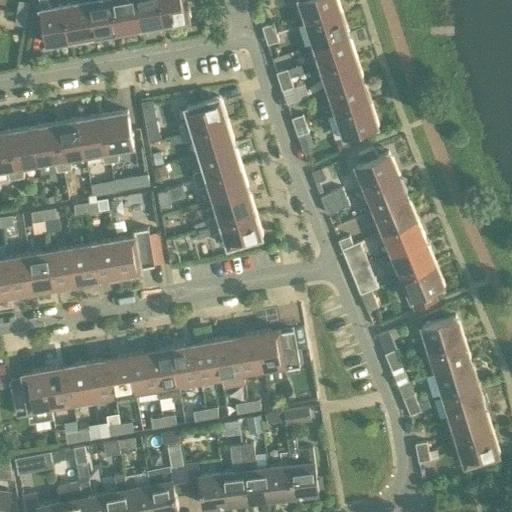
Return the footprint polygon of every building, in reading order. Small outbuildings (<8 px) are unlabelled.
[(29,0),(26,0),(18,0),(14,23),(25,25),(29,0)] [(38,0),(45,42),(70,38),(64,3),(49,5),(47,0),(38,0)] [(64,3),(70,38),(93,34),(87,0),(78,0),(64,3)] [(87,0),(93,34),(117,30),(111,0),(87,0)] [(111,0),(117,30),(141,26),(136,0),(111,0)] [(136,0),(141,26),(164,22),(160,0),(136,0)] [(160,0),(164,22),(189,17),(185,0),(160,0)] [(289,0),(289,1),(291,0),(299,0),(306,21),(340,10),(336,0),(289,0)] [(340,10),(306,21),(314,43),(347,32),(340,10)] [(273,21),(262,25),(265,34),(276,31),(273,21)] [(267,43),(279,39),(276,31),(265,34),(267,43)] [(347,32),(314,43),(321,66),(355,55),(347,32)] [(355,55),(321,66),(329,89),(362,78),(355,55)] [(287,67),(276,71),(279,80),(290,76),(287,67)] [(282,88),(293,85),(290,76),(279,80),(282,88)] [(362,78),(329,89),(336,112),(370,101),(362,78)] [(178,126),(180,133),(226,120),(219,96),(185,106),(189,121),(178,126)] [(377,124),(370,101),(336,112),(344,135),(377,124)] [(127,109),(103,113),(111,161),(118,159),(118,147),(133,144),(127,109)] [(303,112),(291,116),(295,126),(306,122),(303,112)] [(111,161),(103,113),(79,117),(85,152),(99,150),(103,162),(111,161)] [(85,152),(79,117),(55,121),(64,169),(71,168),(71,155),(85,152)] [(161,138),(157,119),(145,121),(149,141),(161,138)] [(199,153),(233,142),(226,120),(180,133),(182,140),(195,139),(199,153)] [(64,169),(55,121),(32,126),(38,160),(52,158),(56,170),(64,169)] [(297,134),(309,130),(306,122),(295,126),(297,134)] [(38,160),(32,126),(8,130),(16,177),(24,176),(23,163),(38,160)] [(9,178),(16,177),(8,130),(0,131),(0,167),(5,166),(9,178)] [(338,137),(342,149),(351,146),(347,134),(338,137)] [(194,179),(240,165),(233,142),(199,153),(204,167),(192,172),(194,179)] [(355,163),(365,186),(398,173),(388,149),(377,154),(373,145),(356,152),(360,161),(355,163)] [(161,148),(152,150),(155,161),(163,159),(161,148)] [(166,171),(164,162),(153,165),(156,174),(166,171)] [(213,198),(247,188),(240,165),(194,179),(196,186),(209,185),(213,198)] [(138,185),(149,183),(147,171),(136,173),(138,185)] [(398,173),(365,186),(374,209),(407,195),(398,173)] [(107,190),(115,189),(113,178),(105,179),(107,190)] [(92,193),(90,182),(82,184),(84,195),(92,193)] [(320,194),(324,204),(345,195),(342,186),(331,191),(331,190),(320,194)] [(170,205),(167,187),(157,191),(160,208),(170,205)] [(198,228),(254,211),(247,188),(213,198),(217,213),(206,218),(197,222),(198,228)] [(324,204),(327,212),(349,203),(345,195),(324,204)] [(407,195),(374,209),(383,231),(416,217),(407,195)] [(97,199),(85,201),(87,211),(99,209),(97,199)] [(75,213),(87,211),(85,201),(73,203),(75,213)] [(55,206),(42,208),(44,218),(56,216),(55,206)] [(33,220),(44,218),(42,208),(31,210),(33,220)] [(261,235),(254,211),(198,228),(200,235),(210,232),(223,231),(227,245),(261,235)] [(12,213),(0,214),(0,216),(1,225),(13,223),(12,213)] [(416,217),(383,231),(392,253),(425,240),(416,217)] [(134,233),(113,237),(119,273),(142,269),(141,266),(154,264),(147,226),(133,229),(134,233)] [(349,234),(338,238),(342,248),(353,243),(349,234)] [(92,241),(98,277),(119,273),(113,237),(92,241)] [(342,248),(345,256),(363,248),(359,240),(353,243),(342,248)] [(425,240),(392,253),(402,275),(434,262),(425,240)] [(98,277),(92,241),(70,244),(77,280),(98,277)] [(49,248),(55,284),(77,280),(70,244),(49,248)] [(28,252),(34,288),(55,284),(49,248),(28,252)] [(7,255),(13,291),(34,288),(28,252),(7,255)] [(0,256),(0,293),(13,291),(7,255),(0,256)] [(443,284),(434,262),(402,275),(415,307),(436,298),(432,288),(443,284)] [(374,276),(356,283),(360,292),(371,288),(371,287),(378,285),(374,276)] [(367,309),(378,305),(371,288),(360,292),(367,309)] [(421,324),(429,348),(463,337),(455,313),(421,324)] [(292,324),(293,328),(279,330),(279,327),(257,331),(263,367),(284,363),(285,368),(299,365),(296,348),(308,346),(304,322),(292,324)] [(263,367),(257,331),(235,334),(242,370),(263,367)] [(243,382),(242,370),(235,334),(214,338),(220,374),(222,385),(243,382)] [(463,337),(429,348),(436,371),(470,360),(463,337)] [(193,342),(199,378),(220,374),(214,338),(193,342)] [(172,345),(178,381),(199,378),(193,342),(172,345)] [(181,399),(178,381),(172,345),(150,349),(156,385),(159,397),(172,395),(173,401),(181,399)] [(395,347),(385,352),(388,361),(399,356),(395,347)] [(129,353),(135,389),(156,385),(150,349),(129,353)] [(108,356),(114,392),(135,389),(129,353),(108,356)] [(114,392),(108,356),(86,360),(93,396),(114,392)] [(392,369),(403,364),(399,356),(388,361),(392,369)] [(93,396),(86,360),(65,364),(71,400),(93,396)] [(470,360),(436,371),(443,394),(477,383),(470,360)] [(71,400),(65,364),(44,367),(50,404),(71,400)] [(50,404),(44,367),(22,371),(22,375),(9,377),(16,414),(29,412),(29,415),(33,419),(52,415),(50,404)] [(477,383),(443,394),(450,417),(484,406),(477,383)] [(414,391),(403,396),(406,405),(417,400),(414,391)] [(259,398),(247,400),(248,410),(260,407),(259,398)] [(237,412),(248,410),(247,400),(235,402),(237,412)] [(410,413),(421,409),(417,400),(406,405),(410,413)] [(217,405),(204,407),(206,418),(219,415),(217,405)] [(282,410),(284,420),(285,420),(285,423),(310,418),(308,406),(284,410),(282,410)] [(484,406),(450,417),(457,439),(491,429),(484,406)] [(195,420),(206,418),(204,407),(193,409),(195,420)] [(267,423),(284,420),(282,410),(265,412),(267,423)] [(174,413),(162,415),(163,425),(175,423),(174,413)] [(248,415),(249,426),(261,424),(260,413),(248,415)] [(152,427),(163,425),(162,415),(150,417),(152,427)] [(131,420),(119,422),(121,432),(133,430),(131,420)] [(100,436),(97,421),(88,423),(89,427),(77,429),(78,439),(100,436)] [(110,434),(121,432),(119,422),(108,424),(110,434)] [(160,430),(162,441),(168,444),(179,442),(177,428),(160,430)] [(67,442),(78,439),(77,429),(65,432),(67,442)] [(498,452),(491,429),(457,439),(464,462),(498,452)] [(134,435),(117,438),(119,448),(136,446),(134,435)] [(321,474),(316,475),(312,445),(297,447),(296,435),(286,436),(288,450),(294,497),(296,497),(295,492),(318,489),(317,486),(323,485),(321,474)] [(120,451),(119,448),(117,438),(103,440),(105,454),(120,451)] [(426,439),(415,442),(417,451),(428,449),(426,439)] [(87,460),(84,444),(72,446),(75,462),(87,460)] [(271,500),(267,465),(253,467),(252,454),(251,445),(242,446),(243,455),(249,503),(271,500)] [(65,447),(50,449),(51,459),(67,457),(65,447)] [(417,451),(418,460),(438,456),(436,448),(428,449),(417,451)] [(267,465),(271,500),(294,497),(288,450),(279,451),(281,463),(267,465)] [(32,453),(15,456),(18,472),(35,468),(32,453)] [(222,471),(226,506),(249,503),(243,455),(234,456),(235,469),(222,471)] [(183,463),(187,488),(200,486),(202,504),(215,502),(215,507),(226,506),(222,471),(199,473),(197,461),(183,463)] [(183,463),(169,465),(147,470),(149,482),(154,511),(165,511),(166,510),(178,508),(174,490),(187,488),(183,463)] [(115,473),(118,488),(104,491),(108,511),(131,511),(124,474),(123,471),(115,473)] [(154,511),(149,482),(135,485),(133,472),(124,474),(131,511),(154,511)] [(471,493),(487,488),(494,486),(491,477),(468,484),(471,493)] [(91,494),(88,478),(79,480),(84,511),(108,511),(104,491),(91,494)] [(56,484),(59,500),(61,511),(84,511),(79,480),(56,484)] [(0,511),(7,511),(11,492),(0,490),(0,511)] [(61,511),(59,500),(37,504),(35,492),(22,494),(25,511),(61,511)]
